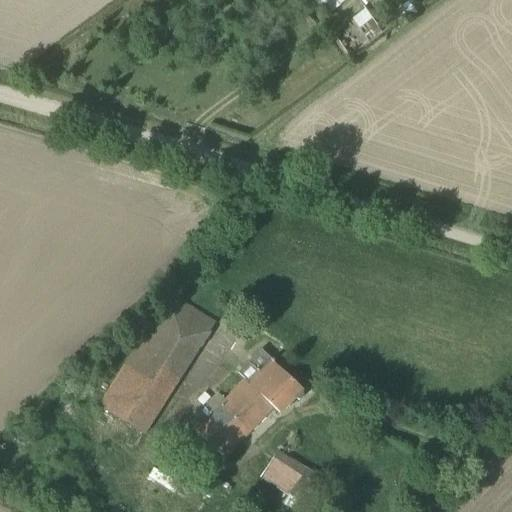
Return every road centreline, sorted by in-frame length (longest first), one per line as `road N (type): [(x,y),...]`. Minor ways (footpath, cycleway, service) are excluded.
road 1 (track): [(0,98),(268,178)]
road 2 (unclassified): [(511,257),(268,178)]
